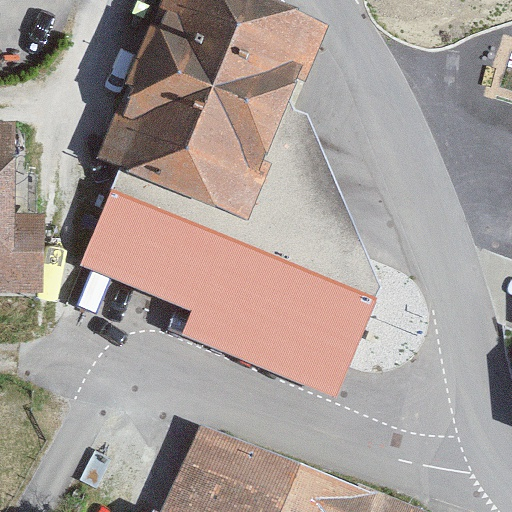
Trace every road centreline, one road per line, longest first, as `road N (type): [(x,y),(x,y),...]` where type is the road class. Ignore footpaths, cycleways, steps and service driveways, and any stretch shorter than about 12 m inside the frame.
road 1 (residential): [(324,0),(349,26),(386,91),(439,230),(511,470)]
road 2 (residential): [(112,376),(397,458),(511,477)]
